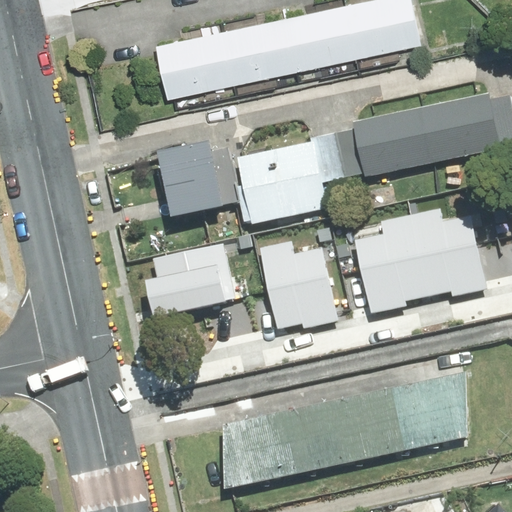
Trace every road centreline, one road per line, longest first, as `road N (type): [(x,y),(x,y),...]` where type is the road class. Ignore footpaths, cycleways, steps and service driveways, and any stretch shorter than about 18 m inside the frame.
road 1 (tertiary): [(80,346),(5,0)]
road 2 (tertiary): [(118,511),(80,346)]
